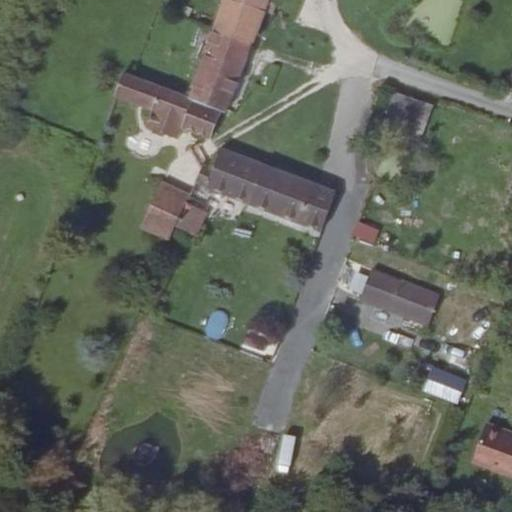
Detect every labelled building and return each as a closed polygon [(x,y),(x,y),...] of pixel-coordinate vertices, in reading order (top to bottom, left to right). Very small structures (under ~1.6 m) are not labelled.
[(257,8),(232,0),(214,0),(205,25),(247,39),(257,8)] [(260,0),(232,0),(257,8),(260,0)] [(194,55),(199,57),(187,95),(219,107),(230,69),(235,71),(247,39),(205,25),(194,55)] [(159,134),(163,120),(205,135),(219,107),(187,95),(167,89),(152,84),(127,75),(121,74),(112,99),(132,106),(129,124),(159,134)] [(409,112),(418,86),(387,74),(378,101),(409,112)] [(170,80),(156,75),(152,84),(167,89),(170,80)] [(360,144),(355,159),(362,161),(358,169),(383,179),(388,169),(396,172),(402,158),(390,154),(395,145),(373,137),(369,146),(360,144)] [(310,221),(324,187),(209,143),(201,159),(192,155),(186,173),(310,221)] [(166,179),(150,172),(142,191),(157,199),(166,179)] [(142,191),(131,216),(162,229),(168,215),(181,185),(166,179),(157,199),(142,191)] [(178,218),(190,188),(181,185),(168,215),(178,218)] [(188,203),(178,222),(195,232),(206,213),(188,203)] [(432,324),(442,289),(368,268),(358,303),(432,324)] [(459,383),(473,350),(450,340),(436,374),(459,383)] [(511,447),(495,441),(496,438),(475,429),(462,461),(507,481),(511,470),(511,447)]
